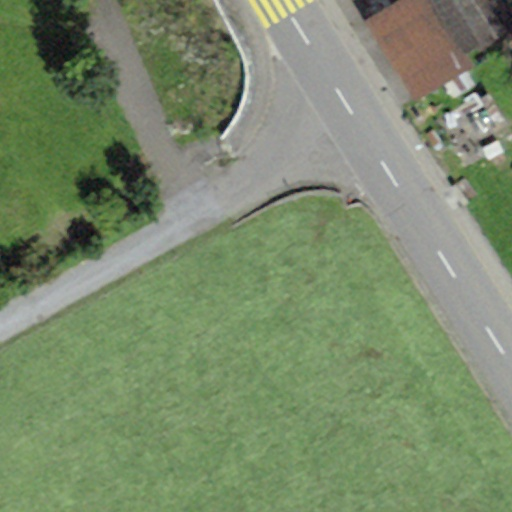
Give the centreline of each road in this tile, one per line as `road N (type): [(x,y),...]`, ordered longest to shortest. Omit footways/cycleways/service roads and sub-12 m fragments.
road 1 (unclassified): [(359,127),(0,326)]
road 2 (secondary): [(511,367),(359,127)]
road 3 (secondary): [(359,127),(282,0)]
road 4 (track): [(0,12),(122,53)]
